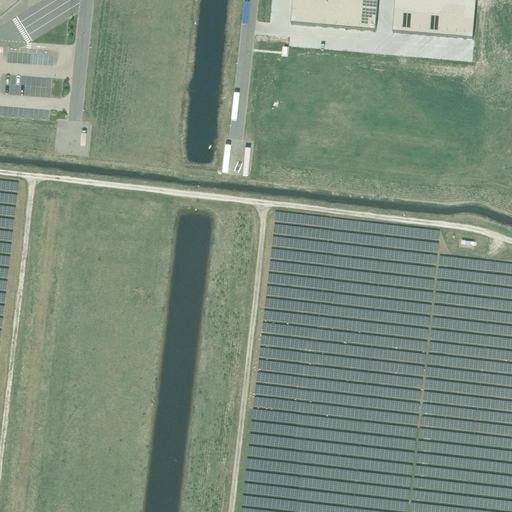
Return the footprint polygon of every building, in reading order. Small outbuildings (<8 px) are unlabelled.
[(315,15),(315,7),(316,2),(293,0),(292,13),(315,15)] [(327,0),(316,0),(316,2),(315,7),(327,8),(327,0)] [(339,0),(327,0),(327,8),(339,9),(339,0)] [(339,0),(339,9),(351,10),(351,0),(339,0)] [(351,0),(351,10),(363,11),(363,0),(351,0)] [(363,0),(363,11),(378,13),(378,0),(363,0)] [(403,13),(404,0),(394,0),(394,13),(403,13)] [(413,14),(414,0),(404,0),(403,13),(412,14),(413,14)] [(423,15),(424,0),(414,0),(413,14),(421,15),(423,15)] [(433,16),(434,0),(424,0),(423,15),(430,16),(433,16)] [(443,17),(444,0),(434,0),(433,16),(439,16),(443,17)] [(453,18),(454,0),(444,0),(443,17),(448,17),(453,18)] [(463,18),(464,0),(454,0),(453,18),(457,18),(463,18)] [(474,19),(475,0),(464,0),(463,18),(465,19),(474,19)] [(314,27),(326,28),(327,8),(315,7),(315,15),(314,27)] [(326,28),(337,29),(339,9),(327,8),(326,28)] [(339,9),(337,29),(349,30),(351,10),(339,9)] [(363,11),(351,10),(349,30),(361,31),(363,11)] [(363,11),(361,31),(376,33),(378,13),(363,11)] [(291,26),(314,27),(315,15),(292,13),(291,26)] [(401,35),(403,13),(394,13),(392,34),(392,35),(401,35)] [(410,36),(412,14),(403,13),(401,35),(402,36),(410,36)] [(419,37),(421,15),(413,14),(412,14),(410,36),(413,37),(419,37)] [(428,38),(430,16),(423,15),(421,15),(419,37),(423,37),(428,38)] [(437,38),(439,16),(433,16),(430,16),(428,38),(433,38),(437,38)] [(446,39),(448,17),(443,17),(439,16),(437,38),(443,39),(446,39)] [(455,40),(457,18),(453,18),(448,17),(446,39),(453,40),(455,40)] [(463,41),(465,19),(463,18),(457,18),(455,40),(457,40),(463,41)] [(472,41),(474,19),(465,19),(463,41),(464,41),(465,41),(472,41)]
